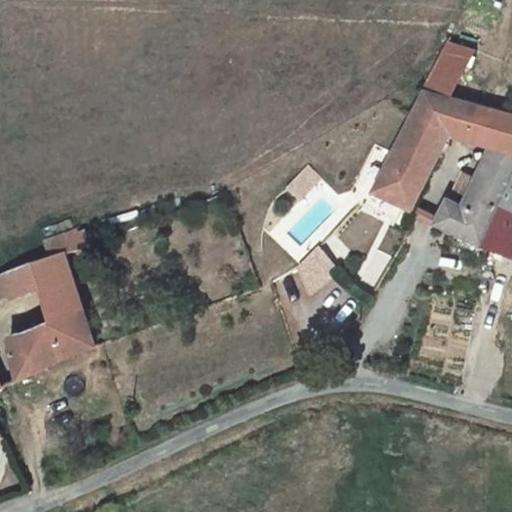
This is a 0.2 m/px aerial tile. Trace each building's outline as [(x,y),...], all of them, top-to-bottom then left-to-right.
[(478,55),(444,41),(427,81),(462,95),(478,55)] [(427,81),(417,105),(399,148),(382,191),(380,194),(374,208),(397,218),(402,205),(416,210),(449,130),(490,147),(465,207),(446,200),(437,221),(488,242),(495,225),(509,231),(511,223),(511,201),(507,200),(511,188),(511,115),(462,95),(427,81)] [(511,188),(507,200),(511,201),(511,223),(509,231),(495,225),(488,242),(511,252),(511,188)] [(50,259),(63,254),(90,244),(85,229),(75,230),(44,240),(50,259)] [(336,260),(319,238),(294,257),(310,279),(336,260)] [(63,254),(50,259),(32,265),(0,279),(0,300),(41,287),(55,324),(83,309),(63,254)] [(63,359),(97,348),(83,309),(55,324),(37,335),(11,333),(22,382),(63,359)] [(0,396),(8,391),(0,369),(0,396)] [(4,440),(0,442),(0,450),(9,447),(4,440)]
